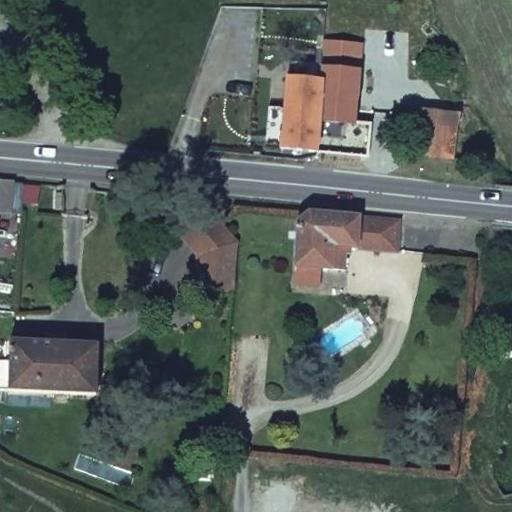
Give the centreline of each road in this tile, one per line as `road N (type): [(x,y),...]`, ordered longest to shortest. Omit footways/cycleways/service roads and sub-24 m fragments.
road 1 (primary): [(62,163),(511,207)]
road 2 (unknown): [(408,197),(396,327),(367,373),(342,391),(239,413)]
road 3 (unknown): [(239,413),(254,230)]
road 4 (unclassified): [(62,163),(61,133),(0,27)]
